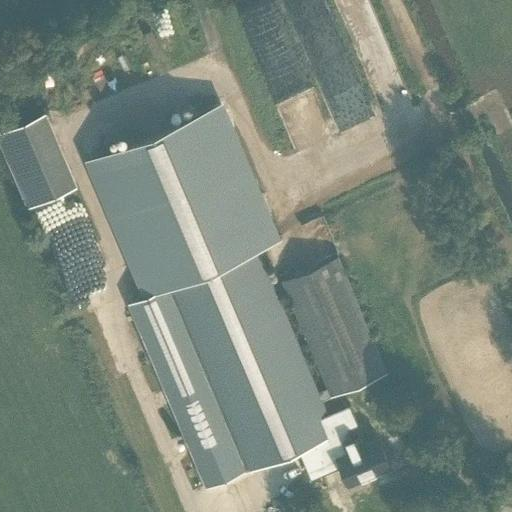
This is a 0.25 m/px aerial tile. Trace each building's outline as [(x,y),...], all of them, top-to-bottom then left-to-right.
[(356,74),(324,88),(330,100),(362,86),(356,74)] [(350,484),(391,466),(379,438),(353,449),(344,428),(336,431),(323,399),(388,372),(340,257),(282,281),(327,388),(319,391),(260,248),(268,245),(207,99),(89,148),(148,288),(167,280),(169,285),(132,301),(129,302),(155,362),(207,485),(245,469),(246,470),(298,449),(307,471),(339,457),(350,484)] [(42,111),(0,129),(0,140),(28,205),(74,185),(42,111)] [(52,232),(47,219),(39,222),(43,235),(52,232)] [(132,301),(130,295),(91,311),(118,377),(155,362),(129,302),(132,301)] [(152,405),(154,403),(156,400),(157,397),(158,394),(158,391),(157,388),(156,386),(154,383),(152,381),(149,380),(146,378),(143,378),(140,378),(137,379),(135,380),(132,382),(130,384),(129,386),(127,389),(127,392),(127,395),(128,398),(129,401),(131,403),(133,406),(135,407),(138,408),(141,409),(144,409),(147,408),(150,407),(152,405)]
